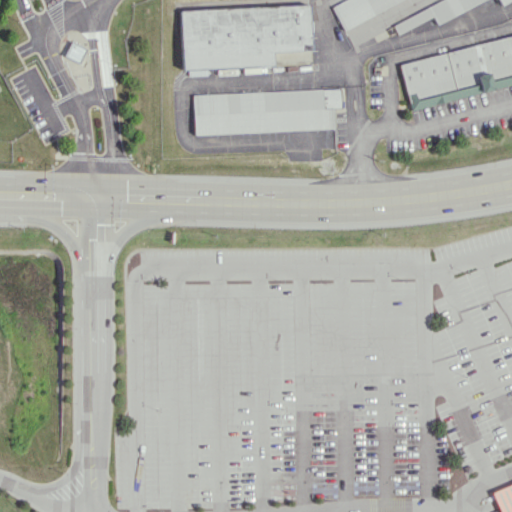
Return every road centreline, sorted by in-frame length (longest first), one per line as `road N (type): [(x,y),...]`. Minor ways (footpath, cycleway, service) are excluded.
road 1 (residential): [(511,471),(450,506),(304,511),(90,498),(94,197)]
road 2 (secondary): [(0,193),(393,202),(511,183)]
